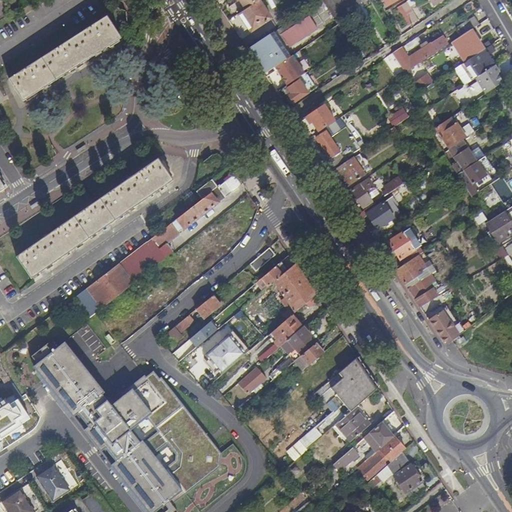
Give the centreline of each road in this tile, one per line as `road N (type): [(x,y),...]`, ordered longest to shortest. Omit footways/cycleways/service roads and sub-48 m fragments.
road 1 (residential): [(221,511),(255,479),(259,459),(144,340),(249,248),(299,191)]
road 2 (primary): [(446,394),(401,343),(299,191)]
road 3 (residential): [(0,465),(64,423),(136,511)]
road 4 (tertiary): [(25,198),(144,124)]
